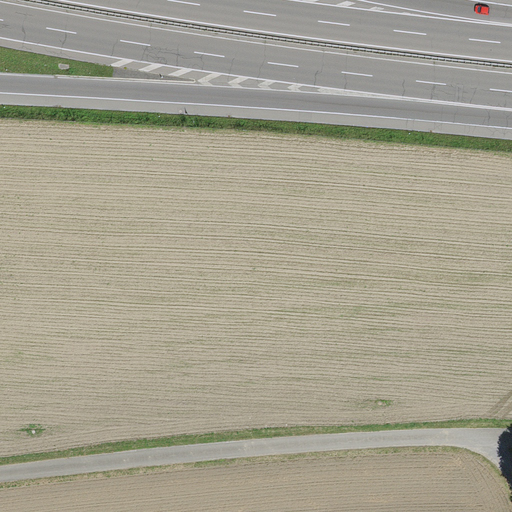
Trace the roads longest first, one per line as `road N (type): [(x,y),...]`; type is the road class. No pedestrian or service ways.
road 1 (motorway): [(0,19),(511,91)]
road 2 (track): [(511,437),(261,447),(0,472)]
road 3 (motorway): [(0,82),(511,105)]
road 4 (motorway): [(511,41),(176,0)]
road 5 (motorway): [(511,30),(387,0)]
